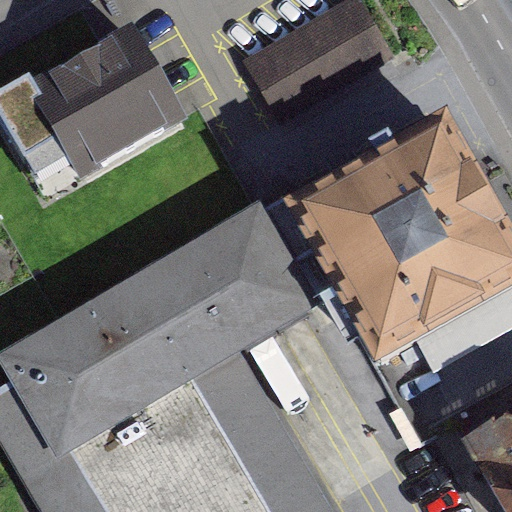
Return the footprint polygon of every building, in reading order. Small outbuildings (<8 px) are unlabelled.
[(373,0),(370,0),(260,61),(268,75),(296,126),(409,63),(373,0)] [(131,35),(0,104),(0,120),(45,202),(186,130),(131,35)] [(396,375),(511,310),(511,196),(471,124),(307,216),(357,306),(396,375)] [(84,329),(10,372),(25,398),(0,412),(0,415),(57,511),(350,511),(261,362),(357,306),(307,216),(297,204),(84,329)] [(511,431),(484,448),(511,493),(511,431)]
